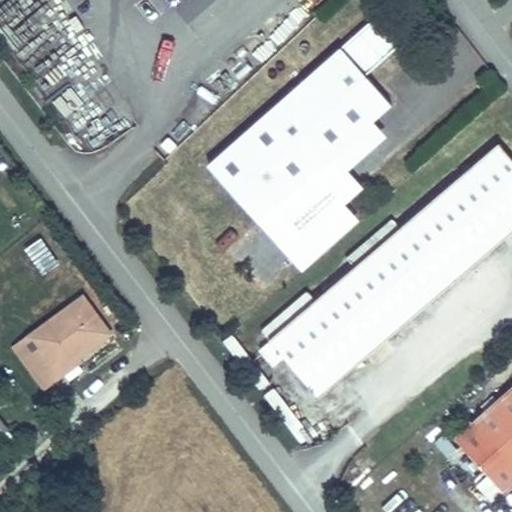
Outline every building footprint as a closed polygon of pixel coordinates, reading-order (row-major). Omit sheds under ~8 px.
[(316,9),(326,0),(308,0),(316,9)] [(402,43),(377,15),(208,164),(303,271),(361,220),(346,203),(365,187),(350,170),(389,136),(375,120),(393,104),(367,75),(402,43)] [(511,160),(499,145),(257,350),(273,369),(285,359),(318,398),(511,233),(511,160)] [(59,262),(42,238),(27,249),(44,273),(59,262)] [(113,334),(83,294),(11,346),(44,390),(84,361),(81,358),(113,334)] [(506,494),(511,487),(511,387),(456,437),(506,494)]
